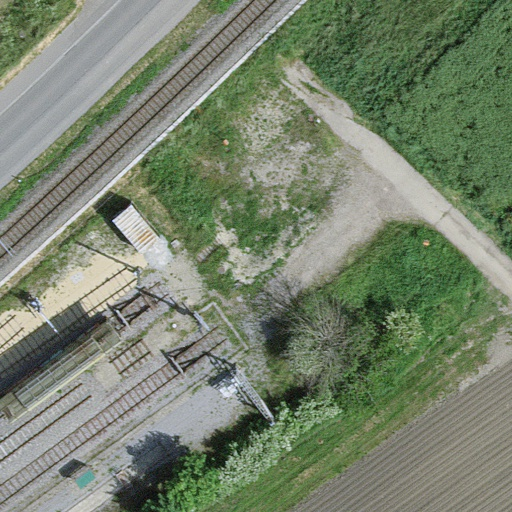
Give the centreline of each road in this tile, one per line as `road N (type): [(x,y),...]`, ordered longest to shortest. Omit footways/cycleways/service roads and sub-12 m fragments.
road 1 (track): [(511,281),(285,65)]
road 2 (tertiary): [(0,152),(160,0)]
